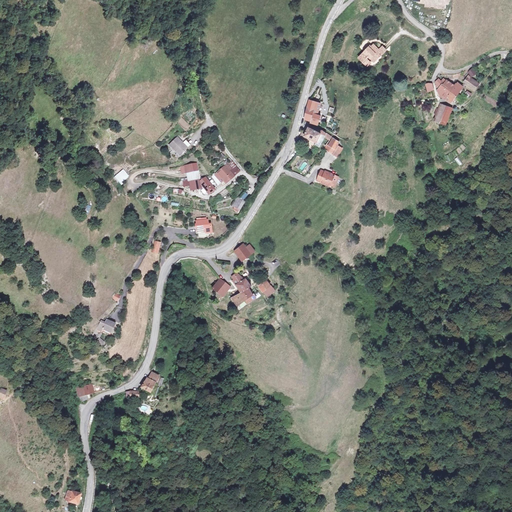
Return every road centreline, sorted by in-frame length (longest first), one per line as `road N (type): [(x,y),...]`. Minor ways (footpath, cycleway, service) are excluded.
road 1 (tertiary): [(86,511),(85,410),(145,371),(164,269)]
road 2 (tertiary): [(164,269),(180,253),(231,242),(287,150)]
road 3 (unclassified): [(397,0),(442,48),(444,71),(511,50)]
road 4 (tertiary): [(287,150),(333,13)]
road 5 (unclassified): [(116,315),(155,230),(170,236),(164,269)]
